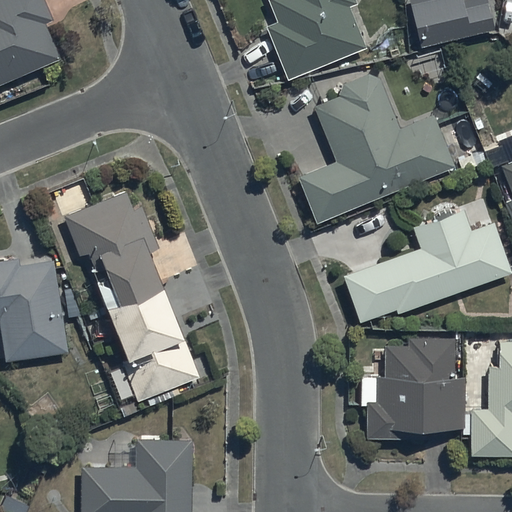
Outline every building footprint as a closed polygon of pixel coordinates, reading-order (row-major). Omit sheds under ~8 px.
[(0,0),(0,77),(62,51),(47,17),(54,14),(47,0),(0,0)] [(266,16),(287,70),(368,39),(352,0),(272,0),(277,11),(266,16)] [(411,0),(420,39),(496,22),(490,0),(411,0)] [(300,170),(317,213),(455,159),(435,108),(401,122),(382,74),(370,66),(345,75),(338,89),(315,98),(337,155),(300,170)] [(511,161),(500,166),(511,194),(511,161)] [(128,182),(63,208),(78,248),(90,243),(132,350),(124,353),(141,396),(200,372),(181,323),(185,322),(154,243),(160,241),(143,196),(134,199),(128,182)] [(412,241),(343,267),(360,313),(396,300),(398,306),(507,266),(506,264),(511,261),(511,260),(495,213),(490,215),(484,200),(466,207),(464,201),(415,219),(417,225),(407,228),(412,241)] [(0,319),(6,356),(69,346),(54,253),(22,258),(20,249),(0,252),(0,319)] [(368,430),(426,431),(426,419),(462,419),(465,419),(465,408),(465,370),(455,370),(454,330),(408,330),(408,338),(385,338),(385,369),(377,369),(377,371),(361,371),(361,398),(368,398),(368,430)] [(462,428),(471,428),(471,447),(511,446),(511,332),(502,333),(502,359),(488,359),(488,400),(471,400),(471,408),(465,408),(465,419),(462,419),(462,428)] [(192,511),(192,433),(136,432),(136,459),(80,459),(80,511),(192,511)]
